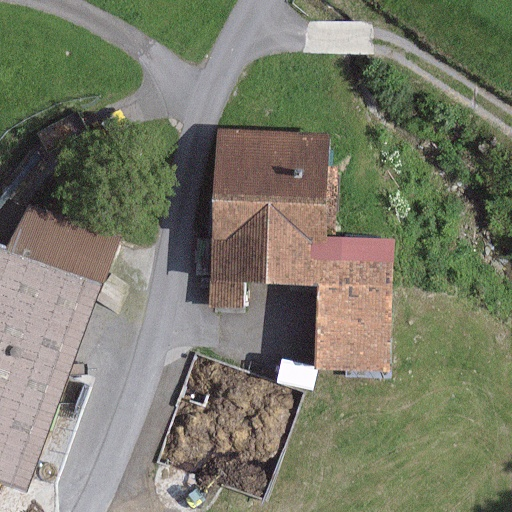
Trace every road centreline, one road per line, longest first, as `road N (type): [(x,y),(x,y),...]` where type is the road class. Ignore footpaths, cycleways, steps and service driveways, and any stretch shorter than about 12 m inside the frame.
road 1 (unclassified): [(255,0),(209,86),(162,305),(102,511)]
road 2 (track): [(236,35),(438,44),(511,86)]
road 3 (track): [(72,0),(209,86)]
